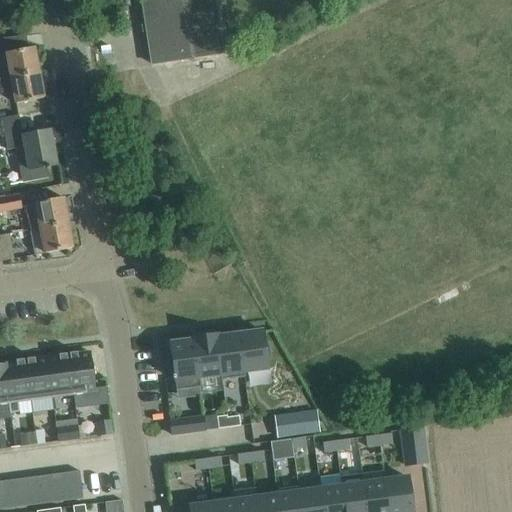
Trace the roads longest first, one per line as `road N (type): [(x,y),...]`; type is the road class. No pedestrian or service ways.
road 1 (residential): [(142,511),(119,337),(94,267)]
road 2 (residential): [(94,267),(97,247),(55,25)]
